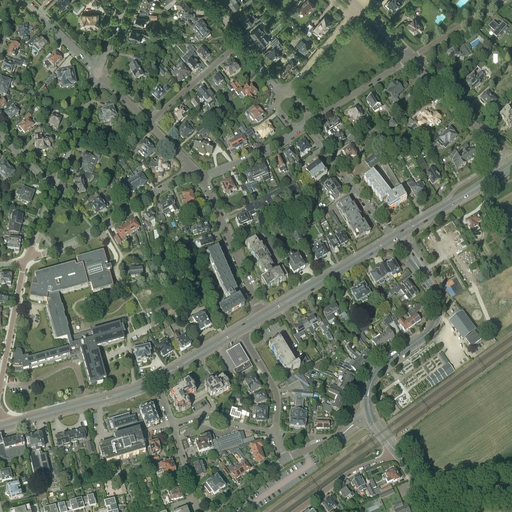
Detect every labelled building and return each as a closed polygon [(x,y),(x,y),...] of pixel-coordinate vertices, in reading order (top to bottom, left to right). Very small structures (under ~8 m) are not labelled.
[(59,0),(57,3),(63,9),(71,2),(69,0),(59,0)] [(101,4),(95,0),(91,5),(98,9),(101,4)] [(177,0),(177,1),(176,0),(171,0),(164,6),(166,10),(172,5),(174,3),(179,8),(186,3),(184,0),(177,0)] [(241,2),(239,0),(236,0),(230,5),(233,10),(238,7),(239,8),(244,4),(242,1),(241,2)] [(299,10),(295,7),(295,6),(289,12),(295,17),(301,11),(302,12),(305,15),(307,13),(314,6),(308,0),(307,0),(301,7),(299,9),(299,10)] [(389,0),(386,4),(389,8),(390,7),(393,10),(402,3),(399,0),(391,0),(390,1),(389,0)] [(150,5),(142,2),(140,8),(146,10),(145,12),(140,11),(139,14),(148,15),(148,11),(150,5)] [(179,8),(181,12),(178,14),(181,17),(183,16),(184,15),(185,16),(187,16),(188,16),(193,17),(194,17),(194,13),(192,13),(188,12),(187,11),(191,8),(186,3),(179,8)] [(418,29),(420,31),(423,28),(422,26),(414,18),(415,18),(414,13),(419,7),(415,4),(410,8),(411,9),(405,15),(408,18),(408,17),(412,21),(408,24),(409,24),(407,26),(414,33),(418,29)] [(448,13),(452,9),(448,4),(444,8),(448,13)] [(251,16),(248,12),(250,11),(248,9),(243,12),(243,13),(238,17),(242,22),(251,16)] [(97,15),(81,15),(81,27),(97,27),(97,15)] [(251,16),(242,22),(246,27),(250,25),(251,26),(258,20),(257,17),(255,18),(252,15),(251,16)] [(308,30),(312,33),(315,36),(318,34),(320,35),(331,22),(324,16),(314,28),(312,26),(308,30)] [(140,19),(136,17),(133,24),(138,26),(138,24),(143,26),(144,23),(146,23),(148,21),(145,20),(145,19),(141,18),(140,19)] [(205,29),(206,28),(201,22),(195,27),(194,26),(191,28),(194,32),(195,31),(198,34),(205,29)] [(493,22),(492,24),(489,27),(495,33),(493,35),(497,39),(507,28),(503,24),(499,28),(493,22)] [(18,26),(19,29),(18,30),(19,34),(20,34),(20,37),(23,37),(24,39),(27,38),(26,36),(29,35),(27,25),(26,25),(26,24),(23,25),(23,26),(18,26)] [(263,32),(262,30),(261,31),(258,27),(260,26),(258,24),(253,28),(254,30),(250,33),(255,39),(269,29),(267,26),(264,28),(264,30),(264,31),(263,32)] [(205,29),(198,34),(194,37),(195,37),(196,39),(199,42),(202,40),(206,37),(207,38),(210,36),(205,29)] [(269,29),(255,39),(260,46),(264,43),(266,46),(271,41),(269,39),(268,40),(265,36),(272,32),(269,29)] [(135,31),(134,33),(131,31),(127,39),(132,41),(132,39),(139,42),(142,34),(152,38),(154,32),(150,30),(150,31),(147,30),(146,32),(143,31),(142,34),(135,31)] [(296,45),(299,49),(298,49),(304,54),(311,46),(306,41),(309,38),(303,32),(299,37),(301,39),(296,45)] [(29,45),(36,37),(34,36),(27,44),(29,45)] [(47,44),(40,38),(38,36),(36,37),(29,45),(28,45),(32,48),(33,47),(38,52),(40,50),(40,51),(47,44)] [(279,42),(274,47),(265,53),(271,61),(273,59),(275,60),(280,57),(279,54),(276,50),(282,46),(279,42)] [(12,43),(10,49),(17,51),(19,48),(20,48),(20,46),(12,43)] [(453,51),(451,51),(447,52),(448,56),(450,55),(451,60),(460,57),(464,58),(467,55),(467,54),(470,52),(465,45),(462,47),(462,48),(456,50),(455,48),(452,49),(453,51)] [(207,59),(210,56),(205,49),(202,46),(199,49),(200,50),(197,53),(205,61),(207,59)] [(10,49),(10,48),(9,51),(8,55),(15,57),(17,51),(10,49)] [(296,64),(294,62),(298,57),(291,51),(285,58),(289,61),(280,72),(285,77),(296,64)] [(62,60),(55,53),(48,60),(45,58),(42,62),(44,64),(44,65),(47,67),(50,64),(54,68),(62,60)] [(132,74),(140,70),(138,66),(139,66),(140,62),(141,62),(142,57),(134,55),(133,59),(137,60),(136,63),(128,67),(132,74)] [(195,62),(196,61),(194,58),(193,58),(192,56),(189,59),(191,61),(188,63),(194,70),(195,70),(197,68),(199,66),(195,62)] [(21,68),(22,63),(15,61),(14,65),(5,62),(2,70),(11,73),(12,69),(15,70),(17,66),(21,68)] [(225,72),(227,71),(230,75),(238,69),(232,61),(224,68),(225,68),(223,69),(225,72)] [(155,68),(163,76),(166,74),(156,63),(155,68)] [(176,70),(184,79),(190,74),(183,67),(182,67),(181,65),(176,70)] [(184,79),(176,70),(173,72),(171,69),(170,70),(167,67),(164,69),(166,72),(166,71),(172,78),(174,77),(179,83),(184,79)] [(72,70),(72,71),(57,73),(59,81),(61,80),(63,89),(71,87),(70,85),(75,84),(72,70)] [(142,73),(140,70),(132,74),(136,80),(143,76),(147,78),(145,81),(148,82),(151,75),(147,73),(147,74),(143,73),(142,73)] [(473,76),(465,84),(472,91),(480,82),(479,82),(484,77),(480,73),(475,78),(473,76)] [(47,86),(56,76),(53,74),(45,83),(47,86)] [(218,75),(212,80),(218,86),(223,81),(218,75)] [(0,86),(8,89),(9,85),(12,86),(13,83),(10,82),(0,78),(0,86)] [(399,101),(396,98),(408,86),(405,83),(401,88),(399,86),(398,86),(396,84),(395,85),(393,84),(389,88),(390,89),(387,93),(393,99),(391,102),(395,106),(399,101)] [(8,89),(0,86),(0,93),(5,96),(6,95),(6,96),(5,98),(9,100),(10,97),(8,96),(9,94),(7,93),(8,89)] [(164,88),(162,86),(160,86),(152,94),(158,100),(164,94),(166,92),(169,89),(166,86),(164,88)] [(247,87),(243,91),(241,93),(239,90),(236,93),(238,96),(242,93),(244,96),(245,94),(250,101),(254,98),(253,97),(256,94),(249,86),(247,88),(247,87)] [(207,105),(208,105),(209,107),(217,101),(209,92),(206,94),(203,89),(196,94),(200,101),(203,99),(204,101),(207,105)] [(491,89),(488,92),(481,99),(490,108),(497,102),(490,95),(494,92),(491,89)] [(375,95),(367,100),(374,112),(382,107),(380,104),(375,95)] [(13,107),(5,114),(8,117),(8,118),(9,120),(10,119),(11,120),(14,117),(17,117),(19,115),(18,113),(19,113),(16,109),(18,107),(16,105),(13,107)] [(103,114),(99,116),(102,123),(106,122),(106,123),(112,120),(112,122),(117,121),(112,107),(102,111),(103,114)] [(187,116),(185,114),(188,111),(185,107),(182,110),(180,108),(172,114),(179,122),(182,118),(183,119),(187,116)] [(253,107),(245,113),(248,116),(249,115),(253,121),(255,120),(256,121),(256,120),(258,123),(263,119),(261,117),(263,115),(261,112),(262,111),(260,109),(259,110),(257,108),(255,109),(253,107)] [(368,122),(366,120),(369,118),(366,113),(363,115),(361,112),(361,113),(357,107),(348,112),(351,117),(353,116),(356,121),(361,118),(362,120),(361,120),(364,124),(368,122)] [(511,112),(508,109),(500,117),(507,124),(506,125),(510,129),(511,126),(511,112)] [(430,115),(425,110),(421,115),(424,117),(418,123),(421,127),(427,120),(434,126),(435,124),(437,126),(441,123),(439,121),(441,119),(435,113),(434,114),(432,112),(430,115)] [(23,119),(25,122),(19,128),(18,129),(20,132),(22,131),(25,134),(28,131),(28,132),(31,129),(34,126),(37,123),(33,120),(31,123),(28,120),(31,117),(33,112),(31,111),(23,119)] [(53,114),(49,124),(58,127),(61,119),(57,117),(58,115),(53,114)] [(413,122),(410,118),(404,124),(407,128),(413,122)] [(334,129),(340,124),(337,119),(330,123),(334,129)] [(193,126),(189,122),(177,132),(184,139),(194,130),(192,127),(193,126)] [(334,129),(330,123),(323,128),(327,133),(330,131),(333,135),(334,134),(335,136),(338,134),(334,129)] [(195,131),(198,134),(206,127),(204,124),(195,131)] [(273,132),(273,131),(270,127),(268,124),(255,134),(257,137),(259,135),(263,140),(269,134),(271,136),(274,133),(273,132)] [(199,148),(198,151),(198,153),(205,156),(206,154),(211,155),(213,151),(214,151),(214,149),(214,147),(201,143),(202,140),(203,137),(206,134),(207,136),(211,133),(207,127),(201,132),(203,135),(202,136),(200,142),(198,147),(199,147),(199,148)] [(44,150),(42,140),(40,128),(38,128),(34,132),(35,136),(34,136),(37,150),(39,150),(44,150)] [(249,139),(254,135),(249,128),(246,131),(244,132),(245,133),(249,139)] [(443,134),(444,135),(439,139),(438,141),(442,145),(443,143),(444,144),(447,142),(449,144),(453,140),(454,140),(456,139),(456,138),(457,137),(453,133),(454,133),(450,129),(446,132),(443,134)] [(203,135),(201,132),(198,134),(199,136),(198,138),(194,149),(198,151),(199,148),(199,147),(198,147),(200,142),(202,136),(203,135)] [(337,140),(340,144),(345,140),(340,133),(332,139),(334,142),(337,140)] [(243,136),(242,135),(241,135),(240,134),(233,137),(239,148),(243,146),(243,147),(247,145),(243,136)] [(357,135),(354,137),(348,142),(350,145),(359,138),(357,135)] [(42,140),(44,150),(49,149),(48,148),(50,148),(50,146),(50,144),(52,143),(53,141),(53,140),(51,138),(51,136),(49,137),(49,136),(45,136),(46,139),(42,140)] [(239,148),(233,137),(227,141),(223,143),(221,138),(217,140),(222,147),(227,145),(231,153),(235,151),(235,150),(239,148)] [(303,153),(310,149),(308,146),(307,144),(306,142),(306,141),(305,141),(303,140),(303,142),(302,142),(299,144),(296,146),(300,152),(300,154),(301,154),(302,154),(303,155),(303,153)] [(141,154),(150,145),(146,142),(146,143),(144,141),(139,145),(137,143),(130,150),(133,153),(136,149),(141,154)] [(153,149),(150,145),(141,154),(146,159),(144,160),(141,163),(145,166),(147,163),(151,159),(148,157),(154,151),(152,149),(153,149)] [(350,147),(342,153),(348,160),(350,162),(356,157),(356,155),(353,150),(355,149),(352,145),(350,147)] [(462,156),(466,163),(471,161),(474,160),(474,159),(476,157),(472,150),(471,151),(470,150),(469,150),(467,148),(468,148),(467,145),(461,148),(464,153),(465,155),(462,156)] [(290,150),(290,149),(283,153),(287,160),(286,160),(289,165),(293,162),(292,161),(295,160),(293,156),(294,156),(292,153),(292,152),(291,150),(290,150)] [(457,157),(459,156),(457,152),(454,150),(450,156),(452,160),(457,157)] [(83,168),(82,170),(82,171),(91,174),(97,159),(84,154),(82,159),(83,160),(80,167),(83,168)] [(370,169),(380,161),(375,154),(365,162),(370,169)] [(461,155),(459,156),(457,157),(463,167),(467,164),(466,163),(462,156),(461,155)] [(287,172),(286,170),(280,158),(279,159),(278,157),(275,159),(276,160),(274,161),(280,173),(283,171),(284,173),(287,172)] [(463,167),(457,157),(452,160),(453,162),(453,163),(456,169),(458,168),(459,169),(463,167)] [(151,159),(147,163),(147,164),(150,168),(156,168),(156,172),(158,173),(162,173),(163,170),(166,171),(167,170),(169,170),(169,167),(167,166),(165,165),(166,160),(163,158),(161,158),(159,159),(159,163),(155,163),(151,159)] [(309,177),(322,167),(317,161),(305,170),(304,169),(302,171),(304,174),(305,173),(309,177)] [(0,173),(1,175),(9,167),(4,162),(0,166),(0,173)] [(269,178),(268,177),(267,174),(266,172),(264,166),(262,167),(261,166),(257,168),(262,179),(266,178),(266,179),(267,179),(269,178)] [(9,167),(1,175),(4,178),(2,179),(4,182),(14,173),(9,167)] [(322,167),(309,177),(312,181),(310,182),(313,186),(316,184),(315,183),(327,174),(322,167)] [(257,169),(252,171),(256,182),(262,179),(257,168),(257,169)] [(432,185),(441,180),(434,168),(425,173),(432,185)] [(252,171),(251,170),(247,172),(247,173),(245,174),(250,184),(248,185),(248,184),(246,185),(248,192),(250,191),(250,189),(251,189),(250,186),(256,184),(255,182),(256,182),(252,171)] [(396,192),(391,195),(391,196),(389,197),(386,192),(383,187),(382,187),(379,182),(378,183),(374,176),(375,175),(373,172),(364,179),(365,183),(366,182),(369,187),(370,186),(372,192),(374,191),(376,196),(377,196),(380,201),(381,200),(382,202),(384,201),(386,203),(385,204),(388,210),(389,211),(393,208),(392,207),(395,205),(396,207),(399,205),(399,203),(402,201),(402,203),(406,200),(406,199),(400,190),(396,192)] [(78,178),(76,178),(74,178),(75,183),(75,187),(75,188),(75,190),(76,190),(76,194),(80,193),(80,194),(86,193),(83,180),(86,179),(89,180),(92,181),(94,176),(85,173),(84,176),(82,177),(82,176),(78,176),(78,178)] [(134,177),(141,187),(144,185),(144,184),(146,183),(145,181),(145,180),(143,177),(142,177),(140,173),(134,177)] [(141,187),(134,177),(128,181),(135,191),(134,190),(140,187),(140,188),(141,187)] [(228,196),(231,194),(230,192),(235,189),(237,188),(237,187),(236,184),(235,184),(233,185),(232,184),(234,183),(232,179),(230,179),(221,184),(223,189),(223,191),(224,194),(225,194),(226,194),(228,196)] [(327,191),(336,184),(333,181),(331,182),(330,180),(323,186),(321,184),(318,186),(320,189),(323,186),(324,188),(325,187),(328,190),(326,191),(327,191)] [(412,180),(407,183),(409,187),(410,189),(416,198),(425,193),(423,189),(424,186),(423,184),(420,184),(415,186),(414,184),(414,183),(412,180)] [(135,191),(128,181),(122,184),(120,185),(119,183),(117,184),(118,186),(119,186),(120,187),(123,186),(125,189),(124,189),(126,192),(127,192),(128,194),(131,193),(131,194),(135,191)] [(255,212),(293,194),(296,201),(303,198),(296,184),(296,185),(295,183),(245,206),(246,208),(245,209),(247,213),(247,214),(254,210),(255,212)] [(340,189),(336,184),(327,191),(328,193),(329,192),(332,195),(340,189)] [(34,193),(23,189),(19,200),(30,204),(34,193)] [(340,189),(332,195),(334,198),(333,199),(334,201),(343,194),(339,189),(340,189)] [(182,193),(183,194),(182,194),(184,201),(182,201),(183,205),(190,203),(192,204),(194,204),(195,202),(192,191),(186,193),(186,192),(182,193)] [(86,200),(88,203),(98,196),(95,193),(86,200)] [(105,203),(103,204),(101,201),(99,197),(93,201),(95,204),(91,207),(96,214),(102,211),(102,212),(106,210),(105,209),(106,208),(105,208),(107,207),(105,203)] [(171,198),(164,202),(168,209),(172,207),(175,213),(178,211),(175,206),(175,205),(171,198)] [(346,222),(360,213),(356,207),(357,207),(354,202),(352,203),(349,198),(337,205),(341,211),(340,211),(346,222)] [(168,209),(164,202),(158,206),(162,213),(163,215),(166,213),(165,211),(168,209)] [(145,230),(151,225),(150,223),(155,220),(153,216),(154,215),(151,210),(143,216),(144,218),(142,220),(143,223),(141,224),(143,234),(146,232),(145,230)] [(247,214),(247,213),(243,216),(242,215),(239,217),(236,218),(240,227),(249,222),(252,221),(250,217),(256,214),(255,212),(254,210),(247,214)] [(326,222),(321,213),(320,214),(316,216),(319,225),(322,224),(326,222)] [(370,232),(366,224),(367,224),(364,219),(362,221),(359,216),(361,215),(360,213),(346,222),(353,234),(355,233),(359,239),(366,235),(366,236),(369,234),(369,233),(370,232)] [(10,222),(9,225),(20,226),(21,226),(22,216),(12,215),(11,223),(10,222)] [(184,222),(186,227),(197,223),(194,215),(191,216),(192,219),(184,222)] [(478,215),(466,222),(469,227),(468,228),(469,229),(470,230),(473,235),(480,230),(478,226),(482,223),(483,226),(490,222),(486,215),(481,218),(483,221),(482,222),(478,215)] [(129,225),(134,233),(137,231),(138,233),(140,232),(134,222),(132,223),(129,224),(130,225),(129,225)] [(207,223),(192,227),(195,236),(197,235),(210,232),(207,223)] [(20,226),(9,225),(9,232),(4,232),(4,236),(14,237),(15,233),(19,234),(20,226)] [(134,233),(129,225),(124,228),(129,236),(134,233)] [(295,242),(301,241),(303,240),(297,225),(289,227),(295,242)] [(129,236),(124,228),(123,229),(122,229),(120,230),(120,231),(119,232),(120,233),(119,234),(121,237),(119,238),(118,237),(114,239),(118,245),(127,240),(126,238),(129,236)] [(335,238),(341,249),(345,246),(344,244),(347,242),(346,239),(347,239),(345,236),(344,236),(343,234),(342,231),(340,228),(335,231),(337,234),(334,236),(335,238)] [(281,258),(268,232),(263,235),(279,267),(284,264),(283,262),(281,258)] [(213,244),(211,236),(211,235),(193,241),(194,243),(195,243),(197,248),(201,247),(213,244)] [(335,238),(332,240),(329,236),(326,237),(328,239),(327,240),(329,242),(328,242),(330,245),(329,245),(330,249),(332,248),(334,253),(338,250),(337,249),(340,247),(341,249),(335,238)] [(278,272),(272,275),(269,270),(271,269),(267,260),(269,259),(264,251),(263,251),(260,247),(255,239),(246,244),(251,253),(251,252),(254,257),(255,256),(259,264),(257,265),(264,276),(265,276),(265,277),(261,280),(266,289),(274,284),(275,286),(285,280),(284,279),(287,277),(282,268),(277,271),(278,272)] [(318,246),(311,250),(317,261),(327,255),(320,243),(317,245),(318,246)] [(20,246),(6,244),(6,248),(8,248),(8,249),(15,250),(15,253),(19,254),(19,251),(20,246)] [(239,297),(238,298),(235,292),(217,249),(208,254),(223,290),(227,296),(229,295),(233,302),(219,309),(224,317),(244,305),(239,297)] [(67,338),(70,337),(67,327),(68,327),(66,320),(65,320),(64,314),(62,307),(58,294),(61,294),(61,293),(91,285),(93,292),(113,286),(109,274),(107,275),(106,273),(110,272),(111,272),(110,268),(105,270),(104,266),(107,265),(104,252),(76,260),(78,265),(35,277),(36,281),(33,281),(32,287),(29,298),(47,302),(47,301),(50,301),(50,303),(47,304),(48,307),(46,308),(56,341),(67,338)] [(287,255),(281,258),(283,262),(285,261),(293,274),(305,268),(304,267),(307,265),(305,261),(302,262),(298,256),(298,255),(297,255),(297,256),(294,257),(293,256),(292,256),(290,254),(288,255),(287,255)] [(398,270),(393,261),(385,265),(392,277),(396,275),(396,276),(402,273),(400,270),(398,270)] [(145,264),(150,275),(158,272),(154,262),(151,263),(150,262),(145,264)] [(130,270),(131,277),(143,276),(142,269),(144,268),(144,263),(141,264),(141,269),(134,269),(134,267),(130,267),(130,270)] [(385,265),(377,270),(384,281),(388,279),(388,280),(392,277),(385,265)] [(384,281),(377,270),(369,275),(375,284),(376,284),(377,286),(380,284),(381,285),(385,283),(384,281)] [(403,285),(394,292),(393,290),(387,295),(389,297),(395,293),(396,294),(401,290),(404,295),(407,293),(414,288),(413,288),(410,283),(409,283),(407,281),(402,285),(403,285)] [(367,301),(367,300),(367,299),(366,298),(370,295),(364,284),(363,285),(363,284),(360,285),(360,286),(360,287),(359,286),(358,286),(357,286),(357,287),(356,287),(355,288),(355,289),(354,289),(354,290),(353,289),(350,291),(351,292),(350,292),(357,303),(361,301),(362,303),(363,303),(367,301)] [(414,288),(407,293),(409,294),(412,297),(413,298),(416,296),(415,295),(418,293),(417,293),(414,288)] [(378,289),(375,291),(374,291),(379,299),(382,297),(378,289)] [(0,301),(7,303),(8,297),(0,295),(0,301)] [(173,309),(170,303),(153,311),(156,317),(173,309)] [(328,308),(332,314),(336,312),(339,316),(341,315),(343,319),(344,318),(346,322),(349,320),(347,317),(339,304),(336,306),(334,304),(328,308)] [(332,314),(328,308),(322,312),(328,322),(334,319),(332,314)] [(463,312),(450,321),(463,340),(465,338),(475,331),(476,330),(463,312)] [(210,326),(212,325),(209,319),(207,320),(204,316),(204,315),(204,316),(203,314),(201,314),(199,315),(196,316),(195,315),(188,319),(190,324),(194,322),(196,325),(192,328),(195,334),(196,334),(197,334),(200,332),(201,332),(200,332),(210,326)] [(413,317),(411,319),(415,324),(420,321),(416,315),(413,317)] [(307,321),(315,334),(315,333),(314,332),(317,328),(315,324),(317,323),(318,324),(319,324),(321,323),(317,317),(314,319),(313,317),(307,321)] [(173,337),(175,336),(169,327),(168,328),(163,318),(158,321),(171,344),(175,341),(173,337)] [(325,327),(328,326),(329,325),(325,318),(321,321),(324,326),(325,327)] [(411,319),(406,322),(410,328),(415,324),(411,319)] [(410,328),(406,322),(404,324),(401,320),(398,322),(396,320),(393,322),(397,327),(400,325),(403,330),(405,332),(410,328)] [(315,334),(307,321),(301,324),(304,331),(308,329),(312,335),(315,334)] [(360,335),(362,333),(371,328),(367,323),(356,330),(360,335)] [(304,331),(301,324),(294,328),(298,334),(294,337),(299,346),(302,344),(299,339),(305,335),(303,332),(304,331)] [(70,337),(67,338),(69,347),(28,358),(23,359),(22,354),(23,353),(22,352),(22,351),(21,351),(21,350),(20,350),(19,350),(18,350),(17,350),(18,351),(17,351),(16,351),(16,352),(15,353),(13,368),(15,368),(15,372),(16,372),(18,372),(20,372),(21,372),(23,372),(25,371),(26,371),(28,371),(29,370),(28,365),(29,365),(30,368),(71,357),(73,361),(76,360),(75,356),(80,354),(89,385),(91,384),(91,386),(92,386),(93,386),(95,386),(96,385),(95,384),(97,384),(103,383),(102,380),(105,379),(96,348),(124,340),(122,334),(125,333),(123,326),(120,327),(120,325),(92,333),(91,331),(70,337)] [(321,328),(324,332),(322,333),(324,335),(325,335),(329,341),(332,339),(325,327),(324,326),(321,328)] [(383,334),(388,341),(391,340),(392,341),(395,339),(388,329),(385,331),(386,332),(383,334)] [(475,331),(465,338),(472,347),(481,340),(475,331)] [(388,341),(383,334),(381,336),(379,335),(376,336),(378,338),(383,345),(383,346),(386,344),(385,344),(388,341)] [(177,335),(175,336),(173,337),(175,341),(176,342),(175,342),(177,347),(178,347),(181,351),(182,351),(186,349),(180,339),(177,335)] [(185,336),(180,339),(186,349),(190,346),(191,345),(186,337),(185,336)] [(161,342),(162,345),(157,347),(163,358),(167,355),(169,354),(173,352),(167,342),(164,338),(162,340),(163,341),(161,342)] [(378,338),(375,340),(374,338),(371,340),(377,349),(383,345),(378,338)] [(284,373),(285,376),(300,367),(298,364),(295,366),(279,340),(269,346),(285,372),(284,373)] [(143,341),(141,341),(132,343),(136,361),(141,360),(141,363),(142,362),(143,364),(147,363),(147,362),(147,361),(147,358),(150,358),(149,352),(150,352),(149,347),(148,347),(147,344),(146,343),(143,343),(143,341)] [(372,355),(372,354),(367,350),(364,353),(359,358),(365,363),(369,358),(369,357),(371,355),(372,355)] [(365,363),(359,358),(354,353),(352,355),(356,359),(355,359),(354,360),(354,361),(360,367),(365,363)] [(252,368),(249,361),(233,371),(237,377),(252,368)] [(360,367),(354,361),(350,366),(345,365),(339,362),(337,367),(339,368),(345,371),(346,369),(350,371),(353,369),(356,372),(360,367)] [(454,372),(448,363),(446,365),(426,379),(432,388),(454,372)] [(345,371),(339,368),(338,371),(342,373),(340,376),(342,377),(340,381),(342,382),(351,386),(353,380),(354,380),(353,380),(354,377),(347,373),(346,376),(343,375),(345,371)] [(298,381),(300,372),(292,377),(296,382),(298,381)] [(248,387),(257,382),(254,376),(243,382),(244,385),(246,384),(248,387)] [(215,396),(219,394),(223,391),(225,390),(226,391),(230,389),(227,385),(229,384),(227,381),(226,381),(224,377),(223,378),(223,377),(222,377),(223,378),(220,380),(219,379),(212,382),(212,381),(211,382),(212,383),(209,384),(208,384),(204,386),(206,389),(205,390),(207,394),(208,393),(211,397),(214,395),(215,396)] [(185,383),(179,386),(173,389),(175,392),(171,394),(173,397),(172,398),(174,402),(173,402),(177,408),(176,409),(178,413),(182,411),(182,412),(186,410),(190,408),(188,403),(189,402),(187,399),(189,398),(188,396),(191,394),(192,395),(196,393),(193,389),(195,388),(193,384),(192,385),(190,382),(190,383),(188,381),(185,383)] [(257,382),(248,387),(250,390),(248,391),(250,394),(261,388),(257,382)] [(342,382),(340,388),(348,392),(348,391),(351,386),(342,382)] [(340,392),(331,388),(330,387),(328,391),(338,396),(340,392)] [(266,401),(264,393),(254,396),(254,398),(251,399),(252,402),(255,401),(256,404),(266,401)] [(297,428),(300,397),(293,396),(292,400),(295,400),(294,403),(295,403),(295,408),(290,408),(289,423),(290,423),(289,427),(293,427),(293,428),(297,428)] [(342,405),(345,399),(338,396),(336,402),(342,405)] [(305,424),(307,409),(304,409),(304,413),(302,412),(303,406),(304,406),(304,404),(306,404),(306,400),(308,400),(308,398),(300,397),(297,428),(301,428),(305,428),(305,424)] [(342,405),(336,402),(333,408),(339,411),(342,405)] [(153,407),(152,406),(148,407),(147,405),(144,406),(145,409),(140,410),(144,421),(145,424),(146,427),(143,427),(144,429),(146,429),(146,428),(159,423),(158,421),(159,420),(158,418),(156,417),(154,412),(155,410),(154,408),(153,407)] [(245,416),(247,410),(248,407),(244,406),(243,409),(242,409),(238,408),(237,409),(232,408),(230,415),(240,418),(240,415),(245,416)] [(114,437),(115,443),(99,448),(103,460),(105,460),(106,462),(107,464),(145,453),(145,451),(139,430),(138,430),(137,427),(145,424),(144,421),(137,423),(135,415),(129,417),(129,415),(130,415),(129,414),(113,419),(115,429),(117,429),(117,433),(118,433),(118,436),(114,437)] [(85,430),(74,432),(76,442),(85,440),(84,435),(86,434),(85,430)] [(44,448),(41,434),(39,432),(37,433),(36,435),(36,436),(26,438),(29,451),(35,477),(49,474),(45,455),(42,456),(42,454),(41,454),(40,449),(44,448)] [(76,442),(74,432),(67,434),(69,444),(76,442)] [(238,446),(249,443),(254,441),(253,437),(242,441),(239,433),(215,441),(213,435),(209,437),(209,436),(208,436),(208,435),(207,434),(206,435),(205,436),(205,437),(197,440),(195,441),(196,446),(197,449),(197,448),(199,453),(213,448),(214,451),(217,450),(218,453),(221,452),(224,451),(238,446)] [(69,444),(67,434),(55,437),(58,447),(53,449),(55,457),(57,457),(58,456),(57,454),(58,454),(57,451),(63,449),(63,447),(70,446),(69,444)] [(3,442),(5,452),(8,463),(10,463),(28,458),(22,437),(3,442)] [(261,441),(250,445),(249,445),(250,446),(251,450),(250,451),(250,452),(260,448),(262,447),(261,441)] [(149,444),(146,445),(150,457),(152,457),(152,456),(155,456),(155,455),(160,453),(158,447),(161,446),(160,442),(157,443),(157,442),(149,444)] [(236,452),(240,457),(243,455),(237,448),(228,451),(231,455),(236,452)] [(260,448),(250,452),(251,454),(252,453),(253,456),(251,457),(252,457),(262,454),(260,448)] [(5,452),(0,452),(0,465),(8,463),(5,452)] [(264,460),(262,454),(252,457),(252,460),(254,460),(255,463),(256,462),(257,463),(261,462),(261,461),(264,460)] [(151,462),(152,466),(153,471),(162,468),(164,475),(165,475),(166,478),(175,475),(174,472),(175,472),(174,467),(172,460),(166,462),(166,460),(163,461),(164,463),(157,465),(156,460),(151,462)] [(242,464),(239,465),(245,473),(250,469),(244,462),(243,460),(240,462),(242,464)] [(196,471),(207,468),(208,467),(206,461),(194,465),(196,471)] [(219,461),(216,463),(218,465),(214,468),(215,471),(222,466),(219,461)] [(116,485),(124,483),(119,465),(110,468),(113,480),(114,480),(116,485)] [(245,473),(239,465),(237,467),(236,466),(234,468),(240,477),(245,473)] [(226,468),(225,469),(223,470),(227,477),(231,474),(235,481),(240,477),(234,468),(233,467),(229,471),(226,468)] [(385,475),(382,476),(384,480),(385,479),(386,481),(387,484),(394,481),(394,482),(399,480),(395,470),(394,470),(393,467),(389,469),(390,472),(385,475)] [(209,474),(207,468),(196,471),(198,477),(209,474)] [(13,470),(10,471),(0,472),(0,474),(0,476),(0,475),(0,480),(1,480),(2,483),(12,481),(12,480),(15,479),(14,475),(13,473),(14,473),(13,470)] [(229,485),(219,472),(215,475),(217,476),(212,479),(212,478),(211,478),(210,478),(209,479),(209,480),(210,480),(210,481),(204,486),(209,494),(212,492),(214,495),(218,492),(221,490),(225,487),(225,488),(229,485)] [(361,478),(356,480),(362,492),(365,490),(366,490),(365,487),(367,486),(365,483),(364,484),(361,478)] [(27,479),(21,480),(12,482),(13,485),(6,487),(7,490),(6,492),(7,496),(8,497),(9,497),(10,500),(23,497),(24,495),(23,493),(22,492),(18,493),(17,489),(20,488),(19,483),(23,482),(23,484),(28,483),(27,479)] [(79,487),(86,486),(84,479),(77,481),(79,487)] [(362,492),(356,480),(352,482),(352,483),(351,483),(352,487),(354,486),(356,490),(357,492),(358,494),(362,492)] [(181,494),(180,489),(177,490),(175,483),(166,487),(169,497),(165,498),(167,504),(171,503),(171,501),(175,500),(175,501),(184,498),(182,493),(181,494)] [(370,485),(367,486),(365,487),(366,490),(365,490),(369,499),(375,496),(373,490),(370,485)] [(392,488),(390,485),(380,490),(379,488),(373,490),(375,496),(392,488)] [(344,499),(349,496),(350,499),(354,496),(352,493),(350,495),(347,490),(349,489),(347,487),(346,488),(345,488),(339,492),(344,499)] [(383,493),(385,498),(394,494),(392,489),(383,493)] [(94,496),(84,498),(87,508),(89,507),(89,508),(93,507),(93,506),(95,505),(95,502),(96,502),(94,496)] [(330,498),(321,504),(326,511),(333,511),(334,511),(333,510),(336,507),(333,502),(335,501),(332,497),(330,499),(330,498)] [(84,498),(75,501),(78,510),(81,509),(81,510),(84,509),(84,508),(87,508),(84,498)] [(117,509),(114,500),(105,502),(106,505),(105,505),(106,509),(107,508),(108,511),(117,509)] [(75,501),(67,503),(69,511),(70,511),(72,511),(71,511),(73,511),(75,511),(78,510),(75,501)] [(394,505),(396,510),(394,510),(394,511),(410,511),(407,505),(403,506),(401,502),(394,505)] [(69,511),(67,503),(58,506),(59,511),(69,511)]
